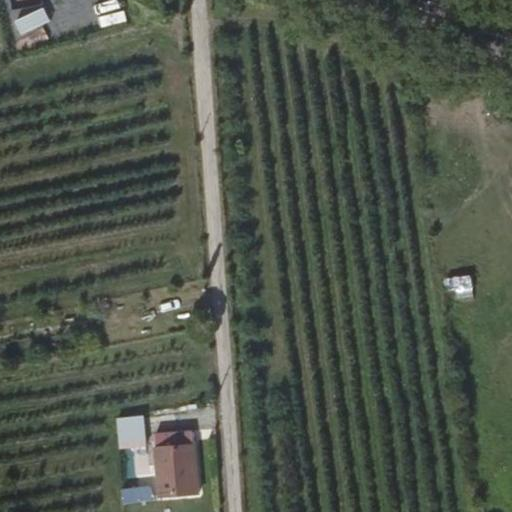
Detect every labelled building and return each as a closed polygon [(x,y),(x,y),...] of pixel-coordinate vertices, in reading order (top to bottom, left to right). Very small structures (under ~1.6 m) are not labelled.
[(138,0),(137,0),(143,21),(165,14),(160,0),(138,0)] [(145,321),(147,337),(164,333),(161,317),(145,321)] [(116,416),(121,449),(150,445),(145,412),(116,416)] [(156,437),(161,497),(200,495),(194,433),(156,437)] [(123,490),(124,502),(152,499),(151,487),(123,490)]
